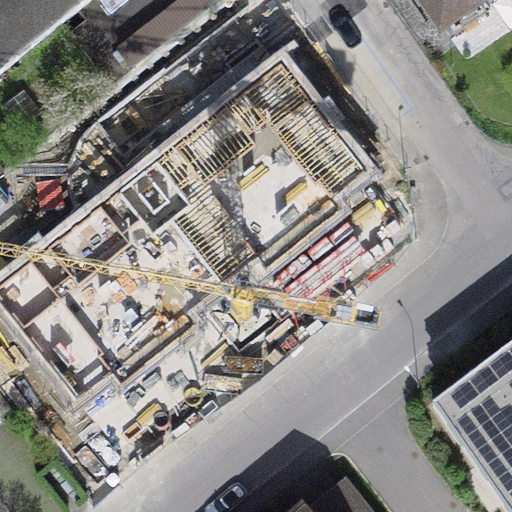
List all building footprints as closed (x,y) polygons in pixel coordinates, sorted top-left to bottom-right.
[(0,0),(0,72),(89,0),(0,0)] [(216,0),(177,0),(118,48),(133,67),(216,0)] [(511,0),(439,0),(476,55),(511,30),(511,0)] [(369,169),(279,62),(203,125),(214,138),(0,315),(0,322),(73,410),(100,387),(92,378),(281,221),(291,234),(369,169)] [(511,511),(511,347),(431,409),(504,511),(511,511)] [(372,511),(347,479),(308,511),(372,511)]
